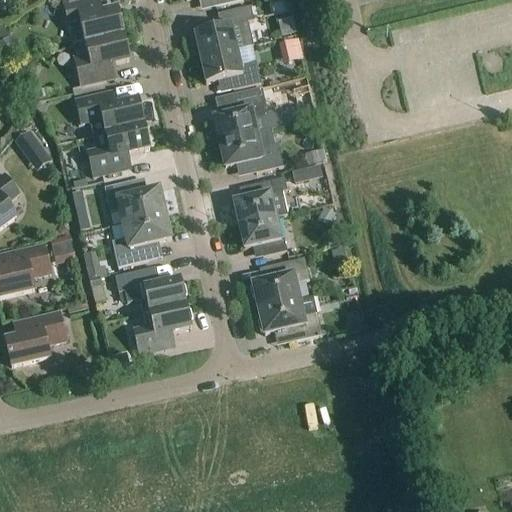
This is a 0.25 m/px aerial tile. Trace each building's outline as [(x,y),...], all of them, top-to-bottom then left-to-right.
[(79,22),(85,47),(123,38),(117,13),(101,16),(98,3),(90,5),(88,0),(61,0),(68,25),(79,22)] [(185,0),(186,3),(198,0),(212,0),(215,10),(243,4),(242,0),(185,0)] [(194,38),(199,61),(236,53),(253,49),(247,25),(253,24),(250,9),(217,17),(220,31),(194,38)] [(123,38),(85,47),(88,59),(74,62),(81,90),(116,81),(113,68),(129,64),(123,38)] [(282,42),(285,62),(305,59),(302,39),(282,42)] [(236,53),(199,61),(205,87),(230,81),(233,94),(261,87),(255,65),(240,68),(236,53)] [(287,82),(292,101),(315,95),(310,76),(287,82)] [(36,94),(38,102),(60,97),(58,89),(36,94)] [(241,116),(214,122),(219,145),(256,137),(256,136),(271,133),(279,131),(276,119),(271,116),(267,117),(266,112),(262,92),(237,97),(241,116)] [(93,140),(105,137),(144,128),(138,103),(116,108),(112,94),(74,103),(80,129),(90,126),(93,140)] [(144,128),(105,137),(108,151),(86,155),(92,181),(130,172),(127,158),(149,153),(144,128)] [(256,137),(219,145),(225,171),(253,164),(256,177),(283,171),(278,147),(274,148),(271,133),(256,136),(256,137)] [(30,134),(15,146),(22,155),(37,144),(30,134)] [(305,160),(308,169),(325,164),(323,156),(305,160)] [(294,187),(310,184),(307,172),(292,175),(294,187)] [(0,182),(0,232),(16,221),(6,207),(19,197),(5,178),(0,182)] [(233,205),(238,229),(275,221),(287,219),(282,195),(287,194),(284,181),(247,190),(249,201),(233,205)] [(74,192),(87,189),(86,183),(73,186),(74,192)] [(119,213),(122,227),(164,218),(159,192),(133,198),(130,185),(104,191),(109,215),(119,213)] [(84,209),(81,195),(71,197),(74,212),(84,209)] [(317,223),(328,230),(335,218),(324,211),(317,223)] [(164,218),(122,227),(126,242),(111,245),(118,271),(148,264),(144,249),(170,243),(164,218)] [(275,221),(238,229),(244,253),(260,249),(263,261),(286,255),(284,242),(280,243),(275,221)] [(56,269),(76,265),(70,239),(51,243),(56,269)] [(0,269),(1,274),(0,274),(0,301),(34,294),(31,282),(51,277),(44,250),(0,259),(0,269)] [(331,254),(334,268),(346,265),(343,251),(331,254)] [(255,302),(258,313),(299,303),(295,287),(309,284),(304,261),(274,268),(277,282),(252,287),(252,289),(250,292),(252,301),(255,302)] [(86,271),(89,282),(106,278),(104,267),(86,271)] [(140,304),(143,317),(185,307),(184,302),(186,299),(184,290),(181,288),(179,282),(151,288),(148,273),(114,280),(118,296),(124,295),(127,307),(140,304)] [(101,288),(99,280),(89,283),(90,290),(101,288)] [(322,339),(316,316),(313,300),(299,303),(258,313),(260,323),(258,326),(260,335),(263,336),(264,338),(288,332),(292,346),(322,339)] [(185,307),(143,317),(146,330),(133,333),(139,359),(174,351),(171,337),(191,333),(190,327),(192,323),(190,315),(186,312),(185,307)] [(5,344),(11,370),(49,362),(46,349),(66,345),(59,317),(13,328),(16,342),(5,344)] [(278,405),(247,412),(250,426),(242,428),(250,464),(290,455),(278,405)] [(208,472),(196,422),(165,429),(169,444),(161,446),(169,481),(208,472)] [(41,459),(4,467),(14,511),(42,511),(52,510),(41,459)] [(302,471),(282,475),(290,511),(310,507),(302,471)] [(226,511),(222,489),(201,494),(205,511),(226,511)]
